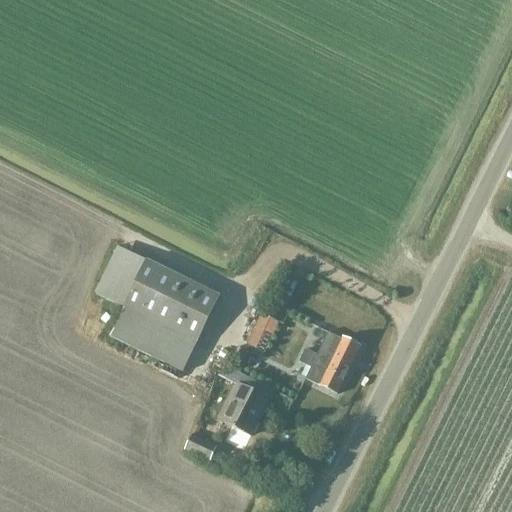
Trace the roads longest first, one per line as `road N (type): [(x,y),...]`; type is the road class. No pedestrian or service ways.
road 1 (unclassified): [(322,511),(511,137)]
road 2 (track): [(235,511),(233,494),(172,460),(191,396)]
